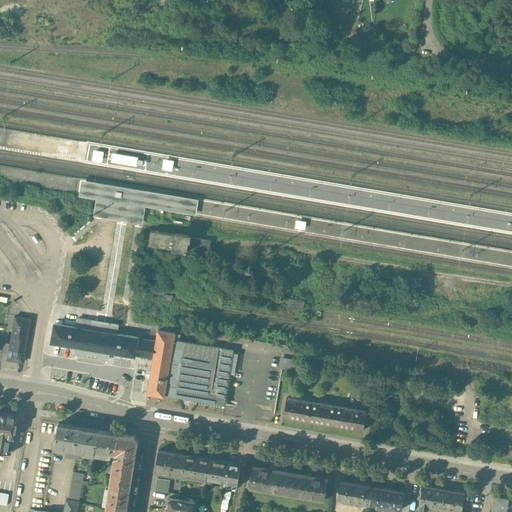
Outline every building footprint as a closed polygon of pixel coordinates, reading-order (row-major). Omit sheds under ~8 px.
[(128,155),(113,153),(112,157),(111,162),(136,166),(136,164),(137,161),(137,159),(138,157),(128,155)] [(198,198),(81,179),(78,195),(96,198),(93,216),(142,223),(145,206),(196,214),(198,198)] [(190,236),(150,230),(147,245),(181,250),(188,251),(190,236)] [(193,244),(208,245),(208,238),(193,237),(193,244)] [(305,301),(289,298),(288,306),(304,309),(305,301)] [(23,363),(29,319),(11,316),(6,361),(23,363)] [(54,322),(51,343),(55,344),(75,348),(83,349),(102,352),(108,354),(140,359),(141,356),(154,358),(157,340),(111,332),(104,331),(76,326),(54,322)] [(174,333),(158,331),(157,340),(154,358),(148,393),(164,396),(165,394),(174,340),(174,333)] [(238,350),(174,340),(165,394),(228,407),(238,350)] [(108,354),(75,348),(73,355),(107,361),(108,354)] [(454,392),(411,385),(408,406),(450,413),(454,392)] [(291,397),(287,418),(364,432),(368,411),(291,397)] [(14,415),(0,412),(0,450),(9,452),(14,415)] [(99,428),(58,422),(54,448),(94,455),(95,452),(99,428)] [(118,432),(99,428),(95,452),(110,455),(111,454),(112,451),(116,452),(118,432)] [(135,435),(118,432),(116,452),(119,452),(119,454),(115,455),(112,477),(132,480),(138,440),(135,435)] [(186,454),(159,449),(155,471),(182,476),(186,454)] [(210,458),(186,454),(182,476),(207,480),(207,479),(210,458)] [(228,461),(210,458),(207,479),(224,482),(228,461)] [(240,464),(228,461),(224,482),(224,485),(236,487),(240,464)] [(308,472),(256,463),(252,486),(325,499),(330,476),(308,472)] [(61,511),(31,506),(29,511),(80,511),(88,472),(76,469),(70,498),(67,497),(64,511),(61,511)] [(376,482),(343,476),(339,498),(371,504),(376,482)] [(132,480),(112,477),(106,511),(114,511),(126,511),(128,506),(132,480)] [(408,488),(376,482),(371,504),(404,510),(408,488)] [(445,488),(422,484),(422,485),(421,485),(420,491),(421,491),(419,503),(420,504),(419,508),(428,510),(429,505),(441,508),(445,488)] [(465,491),(445,488),(441,508),(462,511),(465,491)] [(0,490),(0,503),(7,504),(8,492),(0,490)] [(510,511),(511,502),(511,497),(497,495),(493,511),(510,511)] [(193,511),(195,502),(168,498),(167,510),(169,510),(182,511),(193,511)]
